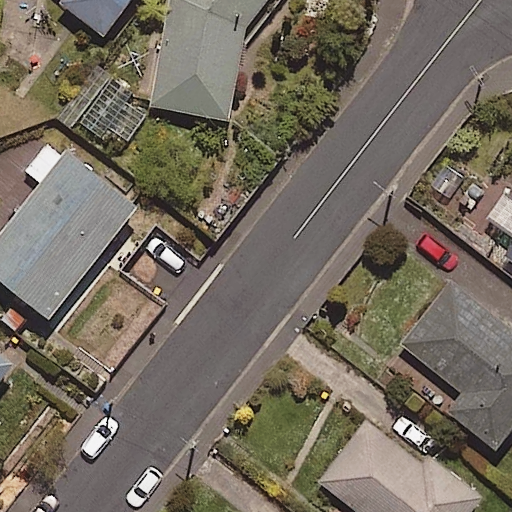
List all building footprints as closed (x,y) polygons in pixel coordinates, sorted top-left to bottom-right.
[(63,0),(100,27),(119,0),(63,0)] [(261,0),(165,0),(147,99),(230,114),(239,33),(261,0)] [(129,90),(105,75),(79,119),(103,133),(129,90)] [(0,274),(46,311),(136,197),(68,143),(57,157),(41,144),(21,169),(36,181),(0,226),(0,274)] [(477,295),(448,275),(402,342),(462,384),(445,408),(497,444),(511,422),(511,282),(494,270),(477,295)] [(0,367),(10,355),(0,347),(0,367)] [(422,458),(367,416),(319,478),(364,511),(461,511),(478,490),(427,451),(422,458)]
